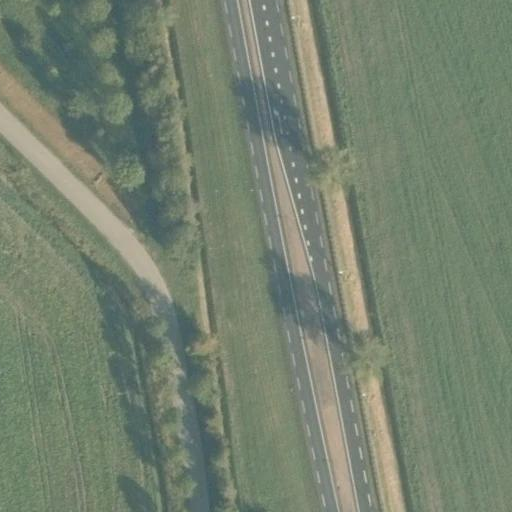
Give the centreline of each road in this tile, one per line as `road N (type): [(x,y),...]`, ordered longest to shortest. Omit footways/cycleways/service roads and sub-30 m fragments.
road 1 (trunk): [(229,0),(331,511)]
road 2 (trunk): [(364,511),(268,0)]
road 3 (tertiary): [(196,511),(179,385),(149,281),(123,241),(0,119)]
